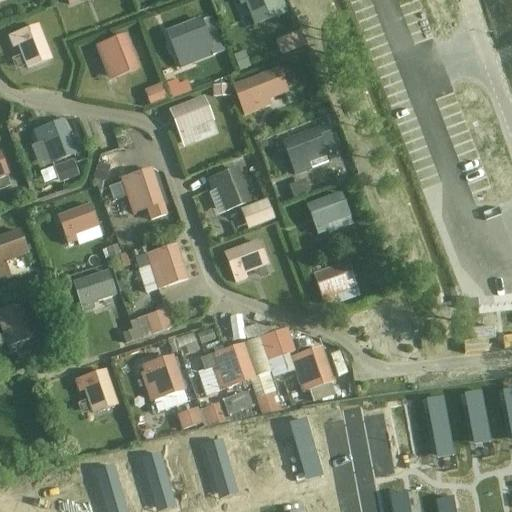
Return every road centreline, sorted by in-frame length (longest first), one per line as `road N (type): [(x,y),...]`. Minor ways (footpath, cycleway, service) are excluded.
road 1 (residential): [(511,352),(394,372),(217,299),(157,131),(135,119),(21,99),(0,83)]
road 2 (residential): [(511,128),(463,0)]
